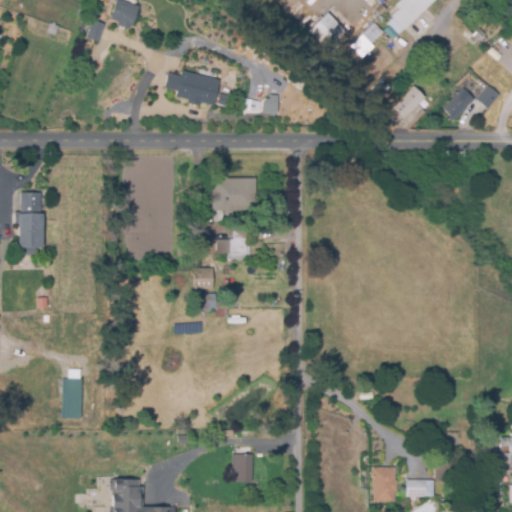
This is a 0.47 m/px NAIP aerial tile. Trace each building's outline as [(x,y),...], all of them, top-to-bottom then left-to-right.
[(113,0),(108,22),(130,28),(135,5),(114,0),(113,0)] [(433,0),(403,30),(390,17),(399,8),(395,4),(399,0),(433,0)] [(511,15),(504,23),(493,12),(505,0),(511,0),(511,15)] [(375,18),(371,14),(375,11),(374,10),(380,5),(385,10),(375,18)] [(326,50),(308,31),(326,13),(344,32),(326,50)] [(102,24),(90,20),(84,37),(96,42),(102,24)] [(370,45),(361,35),(373,23),(382,32),(370,45)] [(481,42),(479,41),(477,42),(471,35),(478,28),(481,31),(484,35),(483,36),(488,41),(484,45),(481,42)] [(356,67),(343,52),(350,46),(363,61),(356,67)] [(217,79),(178,71),(177,75),(165,73),(162,89),(174,91),(173,97),(185,99),(184,103),(197,106),(198,103),(211,106),(217,79)] [(481,105),(475,100),(481,93),(486,86),(498,96),(487,110),(481,105)] [(452,121),(441,110),(462,90),(472,101),(452,121)] [(404,122),(391,110),(406,94),(410,98),(415,93),(422,98),(417,103),(419,105),(404,122)] [(275,114),(275,96),(261,95),(261,101),(243,100),(243,110),(260,111),(260,113),(275,114)] [(222,207),(214,207),(214,183),(250,183),(250,207),(222,207)] [(46,249),(38,249),(38,255),(26,255),(26,248),(23,248),(23,223),(17,223),(17,213),(20,213),(20,211),(23,211),(23,194),(42,194),(42,215),(46,215),(46,249)] [(270,218),(270,206),(281,206),(281,217),(270,218)] [(222,208),(222,219),(213,219),(213,208),(222,208)] [(249,258),(228,258),(228,252),(216,252),(216,237),(233,237),(233,222),(249,222),(249,258)] [(213,288),(192,288),(193,266),(213,266),(213,288)] [(210,310),(196,309),(196,293),(211,294),(210,310)] [(47,299),(47,309),(37,310),(37,299),(47,299)] [(452,377),(438,377),(438,341),(452,341),(452,377)] [(82,417),(61,416),(62,377),(82,377),(82,417)] [(511,467),(500,467),(501,438),(510,438),(510,434),(511,434),(511,467)] [(253,481),(233,481),(233,445),(253,445),(253,452),(255,452),(255,465),(252,465),(253,481)] [(452,477),(434,477),(434,468),(431,468),(431,458),(434,458),(434,453),(452,453),(452,477)] [(394,501),(372,500),(373,482),(371,482),(371,465),(395,465),(394,478),(398,478),(398,488),(395,489),(394,501)] [(406,510),(397,509),(398,490),(405,490),(406,477),(434,478),(433,494),(425,494),(425,496),(416,495),(416,499),(412,498),(412,495),(408,495),(408,503),(406,503),(406,510)] [(172,511),(172,507),(139,508),(139,479),(110,480),(110,511),(172,511)]
